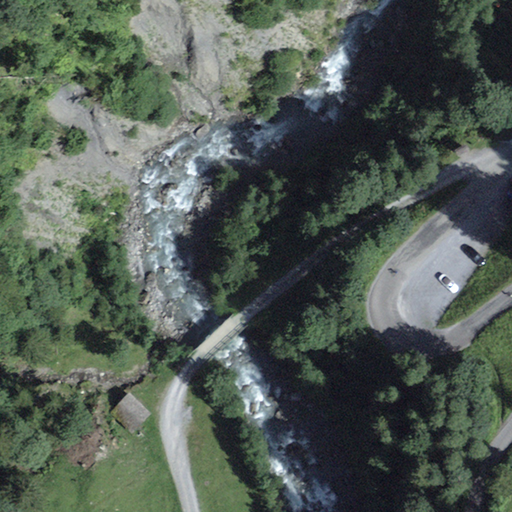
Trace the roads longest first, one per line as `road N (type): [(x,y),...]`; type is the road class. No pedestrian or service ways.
road 1 (track): [(511,154),(353,229),(190,367),(174,392),(171,426),(191,511)]
road 2 (unclassified): [(511,158),(410,252),(386,302),(398,332),(433,344),(511,296)]
